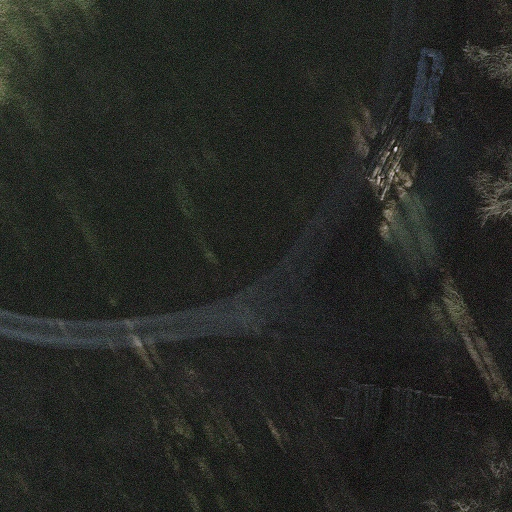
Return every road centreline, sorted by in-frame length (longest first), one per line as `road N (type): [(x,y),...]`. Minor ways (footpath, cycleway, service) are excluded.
road 1 (track): [(234,317),(309,260),(391,123),(418,0)]
road 2 (track): [(234,317),(511,350)]
road 3 (track): [(0,322),(51,336),(121,337)]
